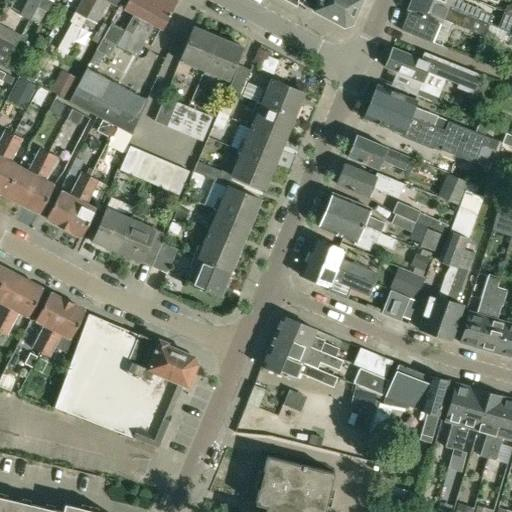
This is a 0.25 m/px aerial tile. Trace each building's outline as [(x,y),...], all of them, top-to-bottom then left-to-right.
[(27,0),(20,15),(29,20),(37,6),(37,7),(41,0),(27,0)] [(41,0),(37,7),(47,12),(53,0),(41,0)] [(67,54),(83,23),(95,0),(82,0),(57,48),(67,54)] [(118,0),(95,0),(83,23),(93,28),(108,1),(115,5),(118,0)] [(138,56),(147,39),(154,25),(162,28),(176,1),(175,0),(151,0),(132,36),(124,32),(117,45),(138,56)] [(151,0),(125,0),(122,7),(134,13),(124,32),(132,36),(151,0)] [(299,1),(318,11),(344,25),(351,22),(360,0),(284,0),(287,1),(296,7),(299,1)] [(489,25),(477,20),(429,0),(411,0),(407,11),(409,12),(402,30),(431,42),(440,19),(484,37),(489,25)] [(462,0),(429,0),(477,20),(481,9),(462,1),(462,0)] [(503,12),(497,28),(506,31),(509,33),(511,24),(511,15),(504,12),(503,12)] [(0,24),(0,64),(3,66),(8,57),(20,35),(0,24)] [(179,61),(203,70),(217,37),(193,27),(179,61)] [(242,47),(217,37),(203,70),(228,81),(242,47)] [(109,57),(115,44),(103,38),(87,68),(95,72),(105,55),(109,57)] [(384,66),(421,81),(425,71),(457,84),(456,87),(471,94),(479,75),(424,51),(421,58),(392,46),(384,66)] [(259,49),(253,63),(261,66),(264,68),(269,57),(270,54),(259,49)] [(17,62),(8,57),(3,66),(12,71),(17,62)] [(241,94),(251,71),(238,66),(228,89),(241,94)] [(87,68),(69,102),(102,120),(113,125),(129,134),(147,99),(132,92),(95,72),(87,68)] [(68,100),(77,82),(59,72),(50,91),(68,100)] [(7,101),(23,110),(36,86),(20,78),(7,101)] [(270,79),(260,103),(294,117),(304,93),(270,79)] [(377,84),(370,102),(408,117),(432,126),(443,131),(447,122),(413,108),(416,100),(377,84)] [(418,86),(414,95),(437,105),(441,96),(418,86)] [(48,92),(39,87),(31,102),(40,106),(48,92)] [(154,122),(166,127),(176,102),(164,97),(154,122)] [(48,111),(59,116),(65,105),(54,100),(48,111)] [(178,132),(188,107),(176,102),(166,127),(178,132)] [(223,102),(218,114),(228,118),(233,106),(223,102)] [(407,120),(408,117),(370,102),(363,118),(401,134),(405,126),(407,127),(409,121),(407,120)] [(250,127),(284,141),(294,117),(260,103),(250,127)] [(200,112),(188,107),(178,132),(190,137),(200,112)] [(72,109),(66,119),(77,125),(82,115),(72,109)] [(212,117),(200,112),(190,137),(202,142),(212,117)] [(228,118),(218,114),(213,125),(222,129),(228,118)] [(447,121),(447,122),(443,131),(432,126),(408,117),(407,120),(409,121),(407,127),(422,132),(418,141),(431,146),(432,143),(440,146),(439,149),(472,163),(480,144),(493,150),(497,141),(447,121)] [(113,125),(102,120),(97,131),(107,136),(113,125)] [(479,123),(476,131),(485,135),(488,126),(479,123)] [(250,127),(240,152),(274,166),(284,141),(250,127)] [(0,160),(14,135),(5,130),(0,139),(0,160)] [(501,143),(511,147),(511,135),(505,133),(501,143)] [(387,147),(357,134),(348,155),(377,168),(380,159),(410,172),(415,160),(387,149),(387,147)] [(14,135),(0,160),(0,193),(4,195),(18,168),(10,163),(23,139),(14,135)] [(120,171),(131,176),(141,152),(129,147),(120,171)] [(4,195),(21,204),(49,152),(40,148),(28,172),(18,168),(4,195)] [(57,157),(49,152),(21,204),(40,214),(54,186),(44,181),(57,157)] [(153,157),(141,152),(131,176),(144,181),(153,157)] [(264,190),(274,166),(240,152),(230,176),(264,190)] [(153,157),(144,181),(156,186),(166,162),(153,157)] [(177,166),(166,162),(156,186),(168,191),(177,166)] [(204,177),(208,166),(197,162),(193,172),(204,177)] [(376,172),(375,176),(345,163),(336,183),(368,196),(372,187),(398,198),(404,184),(376,172)] [(188,171),(177,166),(168,191),(178,195),(188,171)] [(221,172),(208,166),(204,177),(216,182),(221,172)] [(90,177),(94,169),(88,167),(84,174),(90,177)] [(45,219),(63,228),(90,177),(84,174),(82,172),(69,196),(60,191),(45,219)] [(458,205),(462,194),(467,182),(447,173),(437,196),(458,205)] [(99,181),(90,177),(63,228),(81,238),(96,209),(87,204),(99,181)] [(478,186),(467,182),(462,194),(464,195),(450,232),(449,231),(438,261),(450,265),(447,271),(437,297),(430,294),(418,328),(434,334),(458,268),(465,249),(484,198),(475,195),(478,186)] [(216,210),(250,225),(260,200),(226,185),(216,210)] [(332,193),(325,209),(381,232),(384,223),(366,215),(369,208),(332,193)] [(415,221),(427,226),(444,234),(448,226),(397,202),(392,213),(395,214),(395,213),(415,222),(415,221)] [(177,207),(172,219),(182,224),(188,212),(177,207)] [(91,242),(116,253),(130,218),(105,208),(91,242)] [(397,239),(381,232),(325,209),(318,227),(355,242),(354,245),(370,251),(374,242),(393,250),(397,239)] [(216,210),(206,234),(240,248),(250,225),(216,210)] [(410,232),(415,222),(395,213),(395,214),(391,223),(410,232)] [(154,228),(130,218),(116,253),(140,263),(141,260),(153,265),(162,244),(166,234),(154,228)] [(182,224),(172,219),(167,231),(177,235),(182,224)] [(441,234),(426,229),(420,246),(434,252),(441,234)] [(206,234),(196,258),(230,273),(240,248),(206,234)] [(314,237),(306,256),(374,283),(377,275),(340,259),(345,250),(314,237)] [(162,244),(153,265),(152,268),(166,274),(176,249),(162,244)] [(473,252),(465,249),(458,268),(434,334),(451,340),(463,306),(455,303),(473,252)] [(415,253),(410,266),(423,271),(429,258),(430,259),(432,254),(422,250),(420,255),(415,253)] [(374,283),(306,256),(298,274),(329,287),(327,291),(346,299),(350,290),(368,298),(370,293),(374,283)] [(221,296),(230,273),(196,258),(186,282),(221,296)] [(0,327),(24,279),(8,270),(6,270),(0,281),(0,302),(1,303),(0,305),(0,327)] [(404,270),(395,291),(415,300),(424,279),(404,270)] [(477,348),(496,287),(499,279),(488,276),(477,314),(469,312),(460,343),(477,348)] [(0,331),(7,335),(12,326),(19,312),(29,317),(43,289),(24,279),(0,327),(0,331)] [(497,353),(507,323),(497,320),(501,306),(502,307),(507,290),(496,287),(477,348),(497,353)] [(390,290),(381,314),(400,321),(409,298),(390,290)] [(44,325),(37,339),(32,349),(42,353),(67,301),(50,292),(35,320),(44,325)] [(50,358),(55,348),(62,334),(71,339),(85,311),(67,301),(42,353),(50,358)] [(53,408),(156,448),(182,385),(186,386),(195,365),(192,356),(102,318),(88,312),(53,408)] [(312,336),(315,329),(285,317),(282,315),(275,332),(335,358),(338,349),(323,343),(323,341),(312,336)] [(511,324),(507,323),(497,353),(511,357),(511,324)] [(268,349),(301,362),(304,355),(331,366),(338,369),(342,361),(335,358),(275,332),(268,349)] [(337,377),(301,362),(268,349),(261,365),(294,379),(297,372),(320,381),(333,387),(337,377)] [(385,378),(392,362),(362,349),(356,365),(385,378)] [(37,357),(30,353),(24,364),(31,368),(37,357)] [(40,358),(34,369),(41,372),(47,362),(40,358)] [(404,412),(404,409),(405,406),(426,412),(419,439),(430,443),(447,382),(427,376),(421,374),(407,368),(395,363),(381,397),(377,407),(367,432),(384,436),(391,409),(404,412)] [(359,368),(353,383),(382,395),(388,380),(359,368)] [(453,449),(470,388),(455,384),(444,422),(452,424),(446,447),(453,449)] [(265,391),(253,386),(246,404),(258,409),(261,400),(265,391)] [(367,432),(377,407),(381,397),(355,386),(351,403),(361,405),(352,428),(367,432)] [(467,428),(477,431),(487,393),(470,388),(453,449),(461,451),(467,428)] [(480,457),(488,459),(505,398),(487,393),(477,431),(486,433),(480,457)] [(502,438),(510,440),(511,431),(511,399),(505,398),(488,459),(495,461),(502,438)] [(308,444),(321,448),(323,438),(311,435),(308,444)] [(246,511),(244,511),(325,511),(335,472),(267,455),(252,511),(246,511)] [(380,506),(401,511),(413,511),(419,493),(386,484),(380,506)] [(95,511),(65,505),(63,511),(59,511),(0,497),(0,511),(95,511)] [(511,511),(511,505),(500,502),(497,511),(511,511)] [(436,511),(450,511),(452,506),(439,503),(436,511)]
